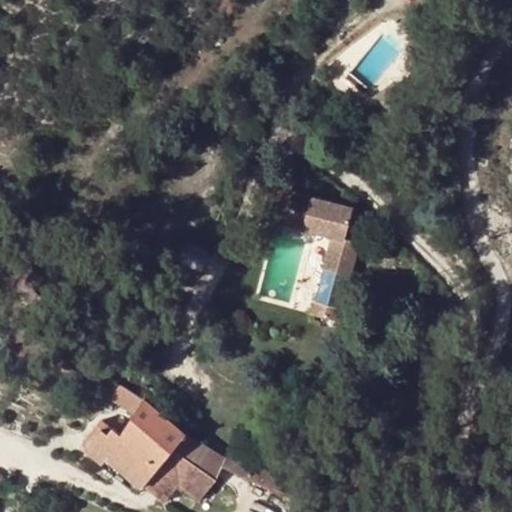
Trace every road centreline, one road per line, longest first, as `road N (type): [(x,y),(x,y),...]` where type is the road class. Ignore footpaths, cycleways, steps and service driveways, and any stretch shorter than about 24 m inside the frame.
road 1 (unknown): [(482,511),(476,441),(485,283),(467,112),(511,17)]
road 2 (unknown): [(482,343),(438,274),(392,230)]
